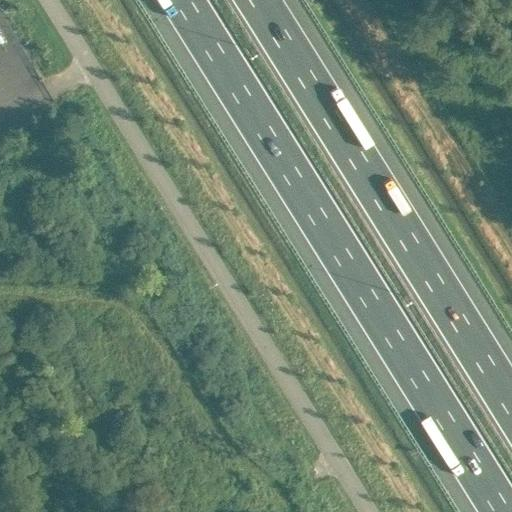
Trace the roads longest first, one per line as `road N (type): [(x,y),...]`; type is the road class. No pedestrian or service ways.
road 1 (motorway): [(189,0),(505,511)]
road 2 (unclassified): [(368,511),(53,0)]
road 3 (motorway): [(511,405),(258,0)]
